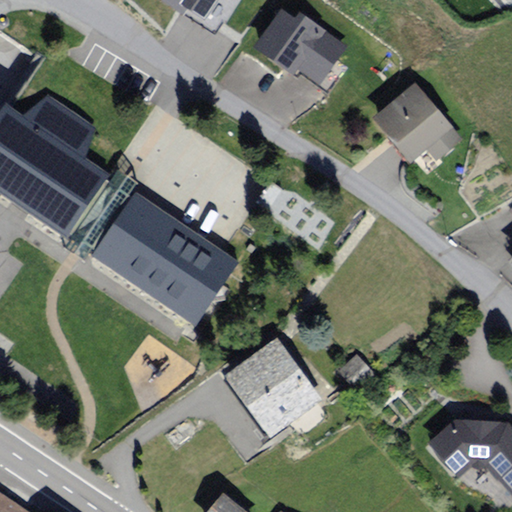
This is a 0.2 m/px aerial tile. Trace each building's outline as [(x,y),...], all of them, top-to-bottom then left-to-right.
[(217,0),(163,0),(179,9),(181,5),(205,20),(217,0)] [(348,45),(284,4),(255,48),(319,89),(348,45)] [(459,139),(418,90),(378,123),(411,161),(427,147),(436,158),(459,139)] [(47,102),(23,126),(7,115),(0,125),(0,188),(69,235),(108,178),(80,160),(91,128),(47,102)] [(236,265),(138,201),(98,263),(195,326),(236,265)] [(278,346),(233,378),(270,431),(315,399),(278,346)] [(359,359),(337,377),(354,398),(376,380),(359,359)] [(511,431),(510,429),(460,424),(435,445),(462,477),(481,461),(500,483),(504,480),(511,489),(511,431)] [(21,511),(0,497),(0,511),(21,511)] [(240,511),(224,500),(214,511),(240,511)]
